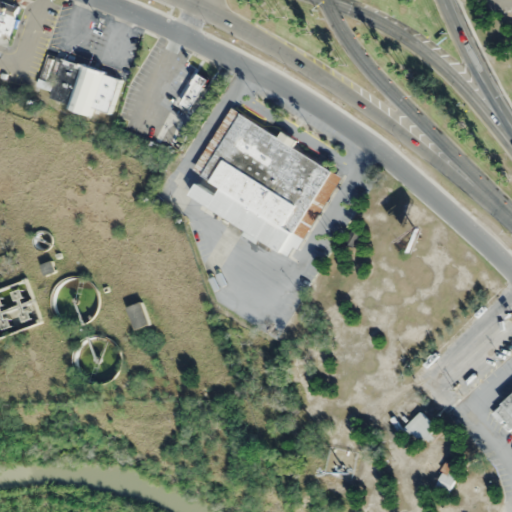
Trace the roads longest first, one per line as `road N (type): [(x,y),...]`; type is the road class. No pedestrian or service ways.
road 1 (secondary): [(182,0),(291,57),(493,195)]
road 2 (primary): [(325,0),(375,75),(493,195)]
road 3 (secondary): [(511,133),(406,38),(327,0)]
road 4 (primary): [(511,127),(446,0)]
